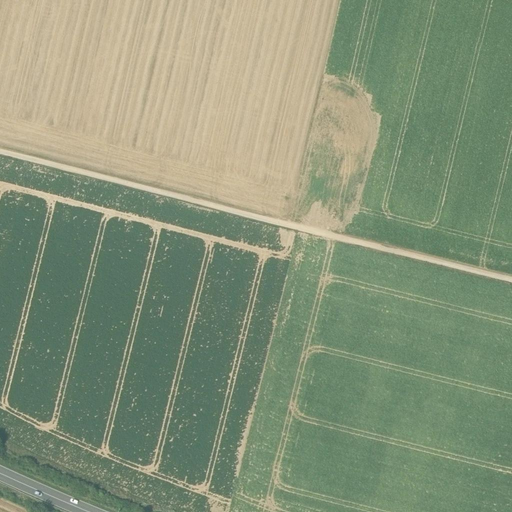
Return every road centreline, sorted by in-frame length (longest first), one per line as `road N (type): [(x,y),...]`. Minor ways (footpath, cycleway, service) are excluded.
road 1 (track): [(0,151),(511,280)]
road 2 (track): [(158,511),(0,443)]
